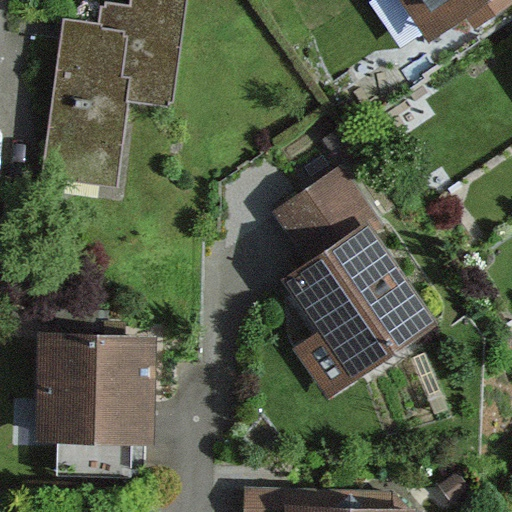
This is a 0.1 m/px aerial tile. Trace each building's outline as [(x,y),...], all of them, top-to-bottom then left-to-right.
[(63,11),(42,180),(120,190),(131,98),(169,102),(181,0),(104,0),(103,16),(63,11)] [(411,0),(431,26),(462,4),(472,17),(496,0),(411,0)] [(328,390),(445,308),(343,164),(274,212),(305,255),(285,269),(295,284),(322,322),(294,341),(328,390)] [(38,321),(35,428),(60,429),(59,465),(148,468),(149,430),(153,430),(156,325),(38,321)] [(316,480),(247,480),(246,511),(413,511),(414,504),(394,489),(316,489),(316,480)]
